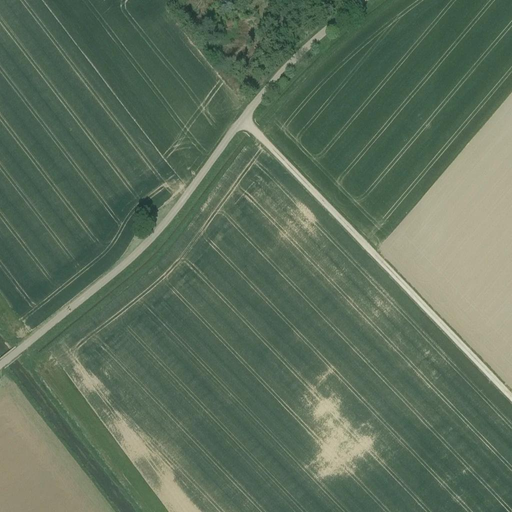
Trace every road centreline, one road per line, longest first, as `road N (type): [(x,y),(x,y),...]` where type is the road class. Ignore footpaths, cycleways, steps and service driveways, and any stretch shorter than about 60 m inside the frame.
road 1 (track): [(511,391),(248,119)]
road 2 (track): [(248,119),(172,224),(5,369)]
road 3 (track): [(371,0),(305,55),(248,119)]
